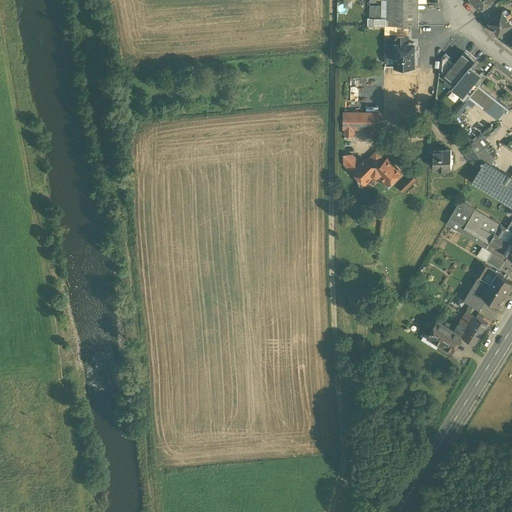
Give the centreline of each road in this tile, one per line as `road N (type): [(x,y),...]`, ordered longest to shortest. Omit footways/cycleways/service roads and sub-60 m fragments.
road 1 (track): [(159,511),(141,322),(90,0)]
road 2 (track): [(334,0),(332,304),(345,465),(329,511)]
road 3 (track): [(0,12),(82,511)]
road 4 (primary): [(399,511),(511,333)]
